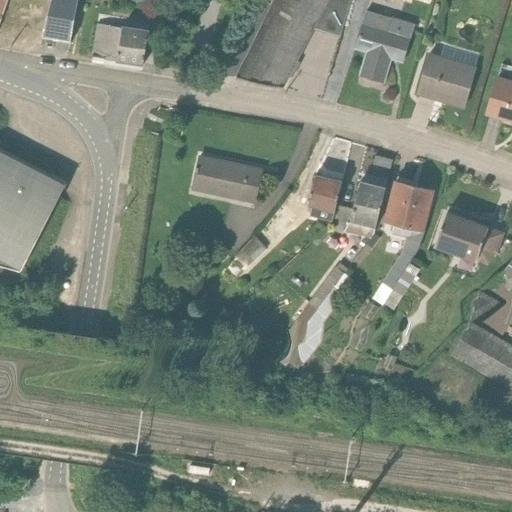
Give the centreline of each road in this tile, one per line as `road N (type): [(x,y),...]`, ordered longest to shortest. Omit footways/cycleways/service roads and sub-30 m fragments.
road 1 (residential): [(511,208),(325,151),(123,115)]
road 2 (track): [(0,444),(133,464),(294,511),(378,511)]
road 3 (tertiary): [(87,176),(90,229),(55,461),(57,511)]
road 4 (residential): [(0,104),(123,115)]
